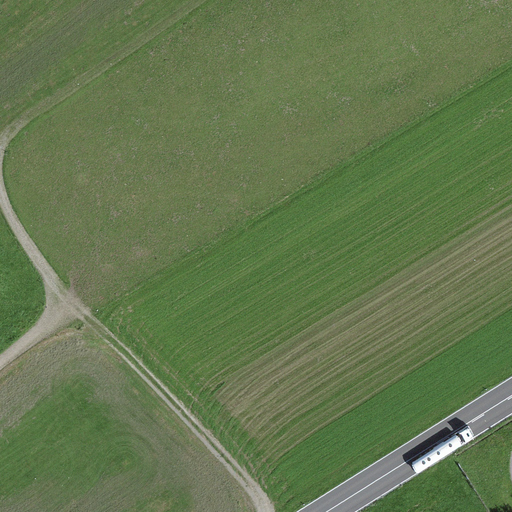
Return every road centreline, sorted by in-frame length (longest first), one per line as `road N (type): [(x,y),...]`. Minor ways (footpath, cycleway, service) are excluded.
road 1 (track): [(69,304),(111,335),(266,511)]
road 2 (track): [(0,153),(10,127),(196,0)]
road 3 (track): [(0,361),(69,304),(0,184)]
road 4 (secondary): [(511,397),(329,511)]
